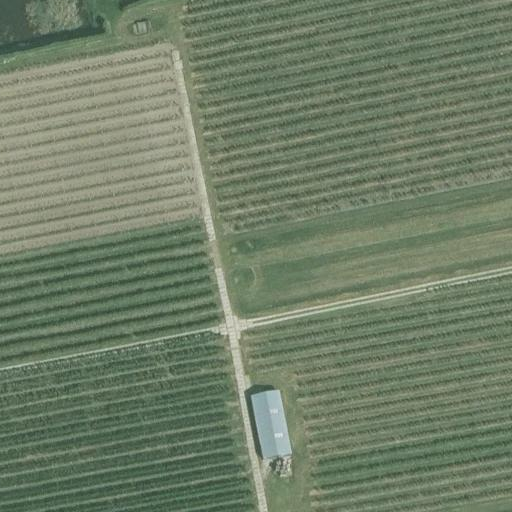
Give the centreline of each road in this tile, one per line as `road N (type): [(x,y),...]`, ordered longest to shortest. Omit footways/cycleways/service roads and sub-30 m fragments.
road 1 (track): [(511,272),(0,374)]
road 2 (track): [(173,27),(267,511)]
